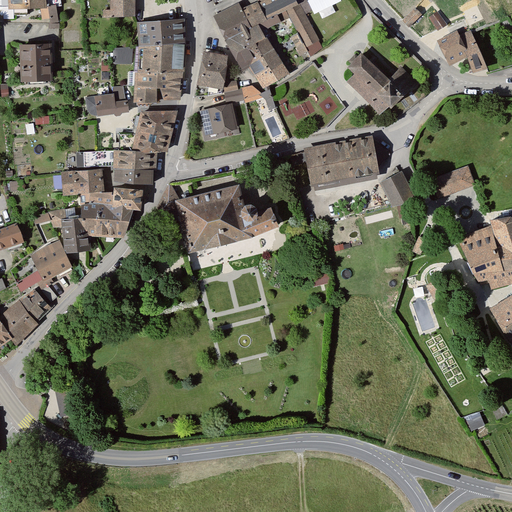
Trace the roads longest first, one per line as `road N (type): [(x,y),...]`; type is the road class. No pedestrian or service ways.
road 1 (secondary): [(376,457),(299,442),(103,457),(47,439),(17,415)]
road 2 (residential): [(448,81),(407,126),(167,172)]
road 3 (residential): [(167,172),(138,234),(77,293),(0,389)]
road 4 (residential): [(197,0),(189,86),(167,172)]
